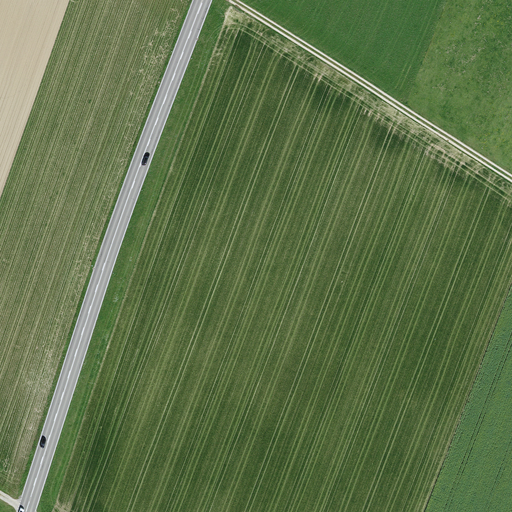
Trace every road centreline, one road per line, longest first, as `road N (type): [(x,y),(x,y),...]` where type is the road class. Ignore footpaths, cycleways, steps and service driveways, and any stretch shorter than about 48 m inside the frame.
road 1 (primary): [(26,511),(104,264),(202,0)]
road 2 (track): [(232,0),(511,179)]
